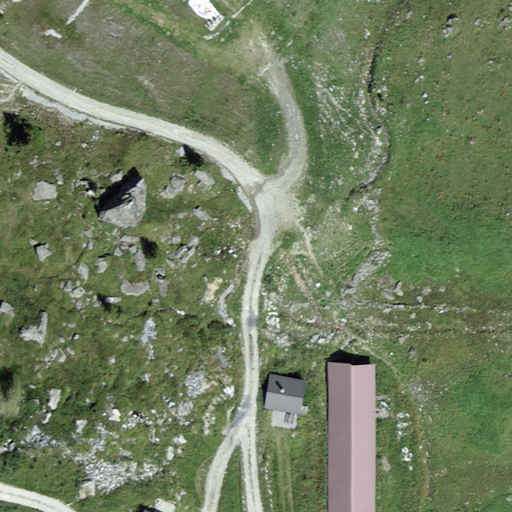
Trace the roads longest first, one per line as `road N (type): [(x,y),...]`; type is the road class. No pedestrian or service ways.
road 1 (track): [(0,56),(68,97),(205,143),(257,189),(267,227),(251,289),(248,412)]
road 2 (track): [(260,194),(286,178),(297,155),(294,123),(270,66)]
